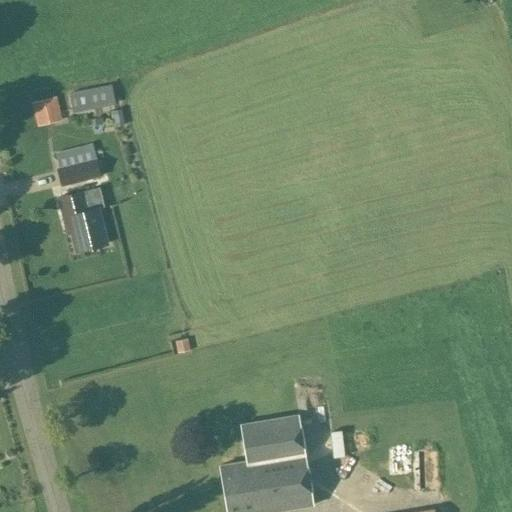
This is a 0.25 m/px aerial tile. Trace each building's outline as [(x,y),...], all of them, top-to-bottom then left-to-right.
[(88,110),(115,105),(111,85),(72,93),(76,112),(88,109),(88,110)] [(36,127),(65,122),(58,97),(29,102),(36,127)] [(101,177),(97,158),(56,168),(61,187),(101,177)] [(77,252),(106,245),(98,209),(86,212),(82,195),(60,200),(66,225),(70,224),(77,252)] [(228,511),(272,511),(312,505),(297,416),(242,425),(248,462),(221,467),(228,511)] [(370,428),(342,433),(346,453),(374,448),(370,428)] [(412,451),(410,451),(412,491),(440,490),(438,450),(436,451),(436,440),(412,441),(412,451)]
